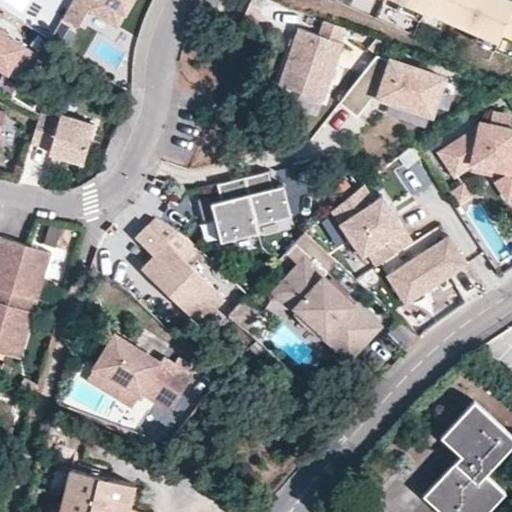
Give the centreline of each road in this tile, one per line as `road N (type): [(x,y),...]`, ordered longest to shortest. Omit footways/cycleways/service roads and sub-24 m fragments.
road 1 (residential): [(0,191),(60,206),(90,203),(126,180),(154,111),(168,20),(179,0)]
road 2 (residential): [(281,511),(426,359),(511,293)]
road 3 (unknown): [(221,511),(84,442)]
